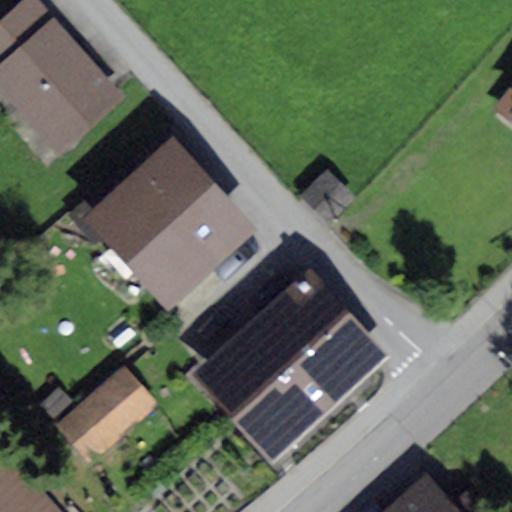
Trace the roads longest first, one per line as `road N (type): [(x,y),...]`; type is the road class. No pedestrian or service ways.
road 1 (residential): [(447,391),(88,0)]
road 2 (secondary): [(311,511),(447,391)]
